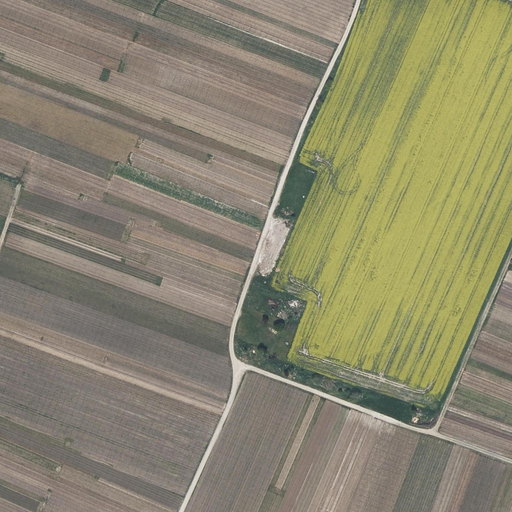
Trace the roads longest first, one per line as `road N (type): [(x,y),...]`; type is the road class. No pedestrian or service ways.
road 1 (track): [(432,431),(244,369),(229,350),(280,178),(358,0)]
road 2 (track): [(511,460),(432,431),(511,249)]
road 3 (track): [(234,364),(231,400),(181,511)]
